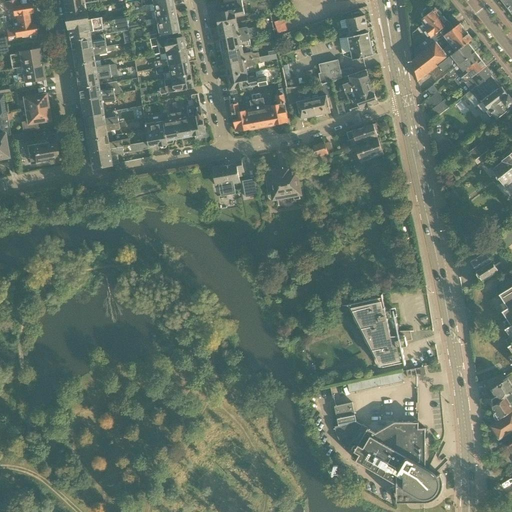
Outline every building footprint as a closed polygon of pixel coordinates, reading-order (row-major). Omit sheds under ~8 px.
[(31,4),(17,6),(16,0),(15,0),(3,2),(5,10),(13,9),(14,15),(12,15),(13,21),(17,20),(29,18),(28,13),(30,13),(33,12),(31,4)] [(86,4),(99,1),(106,0),(72,0),(65,1),(67,12),(67,14),(87,10),(86,4)] [(151,12),(175,7),(173,0),(144,0),(142,1),(143,6),(150,4),(151,12)] [(218,27),(237,23),(236,16),(244,14),(240,0),(224,3),(225,12),(216,13),(218,27)] [(511,0),(502,0),(511,12),(511,0)] [(177,21),(178,21),(176,14),(177,12),(177,10),(175,9),(175,7),(151,12),(153,19),(146,20),(147,25),(154,24),(177,20),(177,21)] [(438,40),(454,28),(448,21),(446,22),(435,9),(433,9),(428,9),(423,13),(424,17),(421,19),(428,27),(425,29),(431,37),(434,35),(438,40)] [(128,19),(103,24),(102,17),(89,19),(87,10),(67,14),(70,28),(70,32),(71,32),(72,42),(104,36),(129,32),(128,19)] [(349,27),(341,29),(338,30),(340,35),(343,34),(368,28),(365,15),(347,19),(349,27)] [(0,47),(7,47),(6,41),(16,39),(16,37),(18,36),(36,33),(35,24),(30,25),(29,18),(17,20),(17,21),(13,22),(14,29),(7,31),(8,37),(0,38),(0,47)] [(277,33),(287,30),(284,18),(274,21),(277,33)] [(180,32),(178,21),(177,21),(177,20),(154,24),(155,31),(148,33),(149,38),(157,37),(168,35),(180,32)] [(261,26),(253,28),(249,29),(247,28),(238,29),(237,23),(218,27),(221,39),(264,30),(263,28),(261,26)] [(467,44),(468,43),(473,39),(460,23),(454,28),(438,40),(436,42),(440,47),(446,42),(445,41),(447,39),(451,45),(451,46),(445,50),(446,51),(444,52),(449,58),(467,44)] [(255,36),(254,33),(264,31),(264,30),(221,39),(222,43),(220,44),(222,52),(249,46),(248,39),(249,39),(251,37),(255,36)] [(343,54),(352,52),(353,59),(374,55),(369,32),(339,39),(343,54)] [(168,53),(186,49),(186,48),(186,46),(186,44),(185,43),(184,38),(182,37),(169,39),(168,35),(157,37),(160,54),(168,53)] [(107,46),(106,41),(105,41),(104,36),(72,42),(74,53),(115,47),(114,45),(107,46)] [(440,47),(436,42),(413,60),(415,71),(442,50),(440,47)] [(459,65),(475,52),(468,43),(467,44),(449,58),(429,73),(435,81),(443,74),(444,71),(453,65),(453,60),(454,59),(458,65),(459,65)] [(226,64),(259,57),(258,53),(254,54),(251,52),(243,54),(242,48),(249,47),(249,46),(222,52),(223,59),(225,60),(226,64)] [(0,55),(8,54),(7,47),(0,47),(0,55)] [(108,53),(108,52),(115,51),(115,47),(74,53),(76,66),(101,61),(100,55),(108,53)] [(12,69),(22,67),(41,63),(41,62),(42,62),(41,56),(40,56),(39,49),(20,52),(20,50),(15,51),(16,54),(10,55),(12,69)] [(157,68),(189,62),(186,49),(168,53),(169,59),(156,62),(157,68)] [(449,58),(444,52),(442,50),(415,71),(418,82),(429,73),(449,58)] [(458,65),(447,74),(449,76),(454,72),(458,76),(461,74),(480,58),(475,52),(459,65),(458,65)] [(260,62),(261,61),(268,60),(268,56),(260,57),(259,57),(226,64),(227,70),(226,72),(227,74),(228,75),(228,76),(255,71),(254,65),(255,63),(260,62)] [(463,77),(462,78),(463,79),(456,84),(459,88),(465,83),(486,66),(480,58),(461,74),(463,77)] [(322,86),(331,83),(331,82),(342,78),(337,60),(319,64),(321,73),(319,74),(321,84),(322,86)] [(115,64),(110,65),(110,64),(102,65),(101,61),(76,66),(78,77),(117,71),(116,65),(115,64)] [(164,80),(191,75),(189,62),(157,68),(158,74),(163,74),(164,80)] [(41,63),(22,67),(24,73),(17,74),(19,83),(44,79),(41,63)] [(478,85),(492,74),(486,66),(465,83),(471,90),(478,85)] [(344,90),(370,81),(367,69),(348,76),(351,82),(343,85),(344,90)] [(252,87),(261,85),(268,83),(265,70),(256,72),(257,79),(256,77),(249,79),(247,73),(255,71),(228,76),(231,90),(232,89),(233,94),(253,90),(252,87)] [(112,77),(112,76),(117,75),(118,74),(117,71),(78,77),(80,89),(100,86),(99,79),(112,77)] [(478,85),(471,90),(465,94),(468,98),(473,95),(479,103),(477,105),(484,114),(487,112),(490,116),(493,114),(497,119),(510,109),(510,108),(511,106),(511,99),(508,95),(501,86),(500,87),(491,76),(493,74),(492,74),(478,85)] [(164,80),(166,88),(161,89),(162,94),(194,88),(193,83),(194,80),(193,77),(192,76),(191,75),(164,80)] [(352,100),(374,92),(370,81),(344,90),(346,95),(348,100),(351,99),(352,100)] [(107,89),(101,90),(100,86),(80,89),(82,101),(115,95),(115,94),(117,94),(115,82),(106,83),(107,89)] [(334,96),(333,92),(331,83),(322,86),(321,84),(321,85),(320,85),(323,96),(312,98),(313,102),(316,116),(331,113),(327,98),(334,96)] [(0,94),(4,94),(10,93),(9,85),(0,86),(0,94)] [(432,95),(437,91),(433,85),(427,90),(432,95)] [(313,102),(312,98),(301,101),(298,87),(286,89),(289,105),(297,103),(300,120),(316,116),(313,102)] [(25,111),(49,107),(47,99),(46,94),(36,95),(34,89),(29,90),(30,92),(17,94),(18,101),(23,100),(25,111)] [(271,105),(275,125),(289,122),(283,89),(278,90),(278,93),(277,96),(278,104),(271,105)] [(354,105),(349,107),(351,112),(378,103),(374,92),(352,100),(354,105)] [(434,107),(443,100),(438,92),(428,99),(425,101),(428,105),(431,103),(434,107)] [(7,114),(6,113),(4,94),(0,94),(0,158),(8,157),(5,136),(10,135),(10,133),(9,127),(8,122),(8,121),(7,114)] [(275,125),(271,105),(264,107),(263,98),(260,97),(260,94),(256,95),(262,127),(268,126),(270,126),(272,126),(274,125),(275,125)] [(85,117),(105,113),(103,103),(116,101),(115,95),(82,101),(85,117)] [(256,128),(262,127),(256,95),(252,95),(253,99),(251,101),(253,109),(246,110),(249,129),(251,129),(253,130),(255,129),(256,128)] [(188,108),(188,111),(193,136),(206,133),(200,101),(199,97),(194,98),(195,101),(194,102),(195,107),(188,108)] [(249,129),(246,110),(239,111),(238,104),(235,102),(235,99),(230,100),(236,132),(249,129)] [(436,117),(450,106),(445,99),(431,110),(436,117)] [(179,113),(178,107),(178,102),(173,103),(180,138),(186,137),(188,137),(190,137),(191,136),(193,136),(188,111),(179,113)] [(175,139),(180,138),(173,103),(174,108),(169,109),(170,114),(162,116),(163,122),(168,145),(168,144),(173,143),(175,139)] [(49,107),(25,111),(27,121),(21,122),(23,131),(38,129),(37,123),(50,121),(49,115),(50,115),(49,107)] [(87,128),(120,123),(119,117),(105,119),(105,113),(85,117),(87,128)] [(168,145),(163,122),(154,123),(154,122),(149,123),(148,117),(144,118),(150,148),(159,146),(160,146),(162,149),(166,148),(167,145),(168,145)] [(113,136),(112,130),(121,129),(120,123),(87,128),(89,141),(113,136)] [(357,145),(378,137),(375,129),(377,129),(376,125),(374,125),(369,127),(369,126),(347,133),(350,140),(355,138),(357,145)] [(22,133),(12,135),(13,142),(23,140),(22,133)] [(130,139),(114,142),(113,136),(89,141),(91,152),(123,147),(141,144),(140,143),(131,145),(130,139)] [(378,137),(357,145),(350,147),(352,152),(357,150),(360,161),(383,154),(378,137)] [(45,162),(45,161),(49,160),(50,165),(59,164),(58,157),(57,157),(54,142),(48,143),(48,142),(27,146),(29,155),(35,154),(37,164),(45,162)] [(313,146),(316,164),(327,161),(325,155),(328,154),(324,142),(313,146)] [(437,165),(455,153),(447,142),(441,146),(434,151),(437,165)] [(124,153),(142,150),(141,144),(123,147),(91,152),(93,168),(119,163),(118,154),(124,153)] [(481,144),(472,152),(475,156),(474,156),(478,162),(490,153),(485,147),(484,148),(481,144)] [(511,179),(511,154),(509,150),(502,156),(505,160),(504,161),(504,162),(494,170),(506,184),(511,179)] [(222,186),(224,196),(236,194),(234,183),(240,182),(239,177),(242,176),(241,172),(244,171),(242,161),(232,163),(232,164),(213,168),(216,187),(222,186)] [(317,174),(315,163),(315,161),(309,162),(311,175),(317,174)] [(277,170),(275,169),(268,170),(267,172),(268,176),(265,176),(268,197),(271,200),(301,195),(297,171),(289,172),(288,170),(277,172),(277,170)] [(258,181),(243,184),(246,197),(260,195),(258,181)] [(511,227),(500,238),(507,248),(511,243),(511,227)] [(501,261),(495,265),(487,252),(472,262),(478,270),(476,272),(477,273),(475,275),(478,278),(480,278),(482,277),(483,280),(497,271),(498,272),(505,268),(501,261)] [(511,286),(499,294),(508,308),(502,312),(511,325),(505,329),(511,339),(511,343),(508,346),(511,352),(511,362),(511,364),(511,286)] [(342,306),(348,305),(380,366),(377,367),(377,368),(404,362),(405,364),(406,364),(402,346),(407,345),(406,339),(410,339),(409,331),(399,331),(394,310),(393,310),(386,312),(382,294),(382,297),(341,305),(342,306)] [(408,378),(417,376),(426,374),(424,367),(406,371),(408,378)] [(347,383),(350,393),(404,382),(402,372),(347,383)] [(511,375),(504,381),(503,380),(505,379),(502,375),(488,381),(491,390),(491,394),(494,398),(492,399),(493,402),(494,404),(493,405),(511,392),(511,375)] [(511,392),(493,405),(493,408),(494,409),(493,410),(494,419),(497,420),(511,411),(511,406),(510,403),(511,401),(511,392)] [(346,447),(349,448),(362,425),(357,422),(352,403),(334,406),(339,426),(335,427),(335,430),(336,433),(337,436),(339,439),(341,442),(343,444),(346,447)] [(511,413),(491,427),(499,439),(511,430),(511,413)] [(426,468),(426,467),(426,428),(419,428),(419,422),(395,422),(376,433),(368,428),(358,445),(356,444),(354,445),(353,446),(352,448),(353,450),(353,451),(354,452),(359,455),(356,461),(397,484),(397,502),(404,502),(406,502),(424,502),(427,502),(429,502),(432,501),(434,500),(436,499),(438,497),(439,495),(441,493),(442,491),(442,489),(443,486),(443,484),(443,481),(442,478),(441,476),(440,474),(437,476),(435,474),(434,473),(432,472),(426,468)] [(347,468),(343,465),(342,465),(337,473),(342,476),(347,468)]
